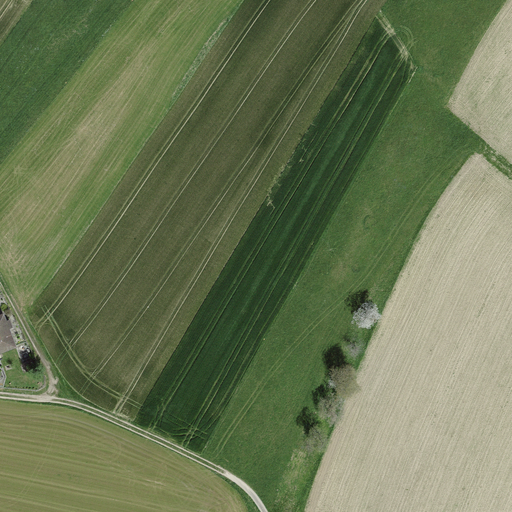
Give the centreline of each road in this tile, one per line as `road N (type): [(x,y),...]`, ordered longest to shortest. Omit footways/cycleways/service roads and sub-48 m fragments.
road 1 (track): [(263,511),(231,475),(66,399)]
road 2 (track): [(66,399),(0,277)]
